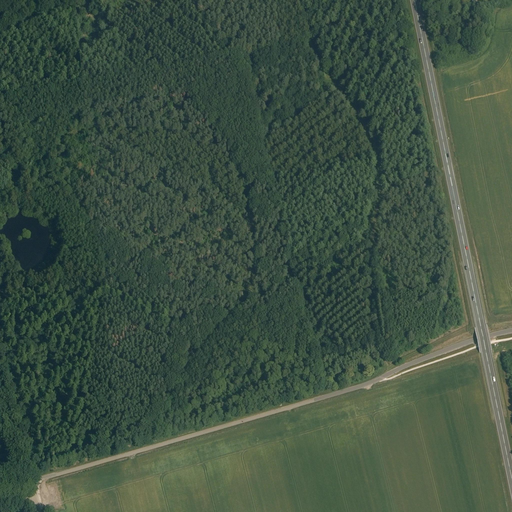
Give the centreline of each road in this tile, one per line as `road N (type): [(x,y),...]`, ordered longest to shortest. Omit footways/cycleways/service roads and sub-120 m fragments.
road 1 (unclassified): [(34,481),(364,385),(511,330)]
road 2 (trunk): [(511,479),(414,0)]
road 3 (track): [(0,340),(28,458)]
